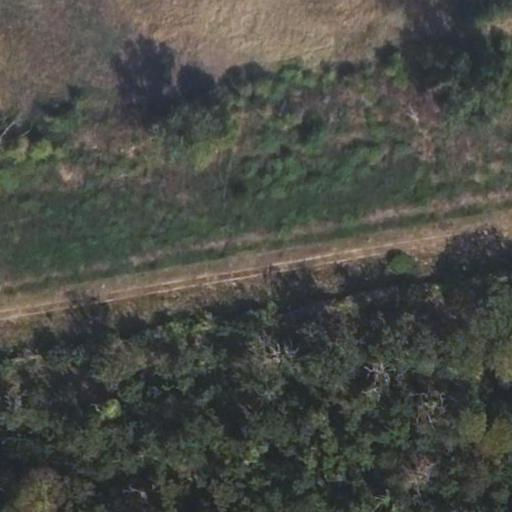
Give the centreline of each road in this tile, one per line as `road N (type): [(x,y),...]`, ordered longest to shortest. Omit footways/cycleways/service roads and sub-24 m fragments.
road 1 (track): [(0,399),(511,304)]
road 2 (track): [(511,255),(0,339)]
